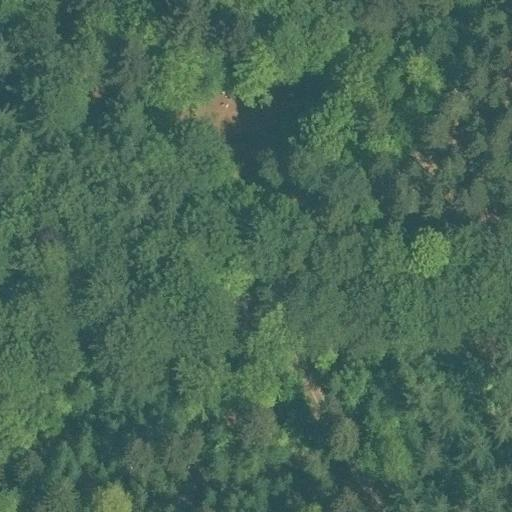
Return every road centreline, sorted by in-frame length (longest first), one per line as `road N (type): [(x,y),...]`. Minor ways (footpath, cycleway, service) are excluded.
road 1 (tertiary): [(253,301),(431,0)]
road 2 (tertiary): [(0,362),(222,320),(253,301)]
road 3 (unclassified): [(511,296),(284,311),(253,301)]
road 4 (track): [(284,311),(287,343),(376,511)]
road 5 (track): [(253,301),(119,137)]
road 6 (track): [(119,137),(16,0)]
